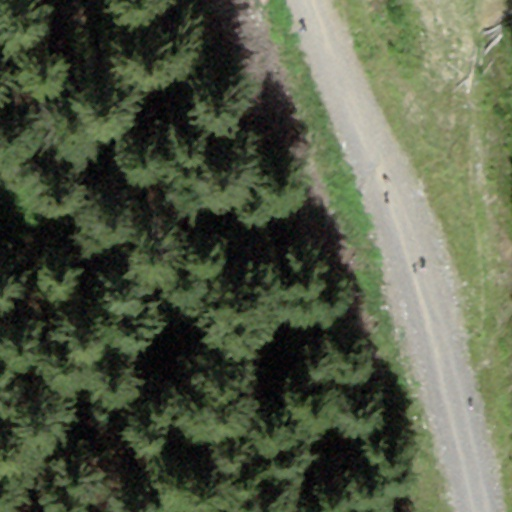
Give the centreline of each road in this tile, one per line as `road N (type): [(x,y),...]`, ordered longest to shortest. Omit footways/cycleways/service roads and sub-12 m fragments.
road 1 (track): [(489,489),(442,425),(390,196),(313,0)]
road 2 (track): [(490,511),(445,0)]
